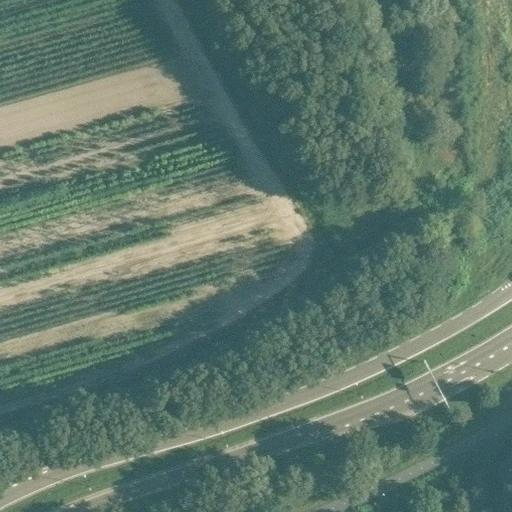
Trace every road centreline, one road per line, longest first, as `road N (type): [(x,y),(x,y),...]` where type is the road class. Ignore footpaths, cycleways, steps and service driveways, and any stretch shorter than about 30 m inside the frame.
road 1 (tertiary): [(511,295),(363,373),(49,478),(0,502)]
road 2 (tertiary): [(82,511),(383,410),(511,341)]
